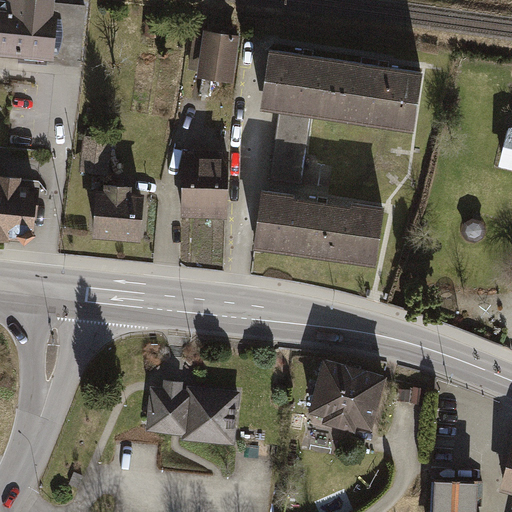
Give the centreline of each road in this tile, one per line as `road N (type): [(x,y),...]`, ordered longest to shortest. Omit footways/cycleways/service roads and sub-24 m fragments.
road 1 (primary): [(511,381),(373,335),(60,293)]
road 2 (residential): [(0,509),(37,432),(60,293)]
